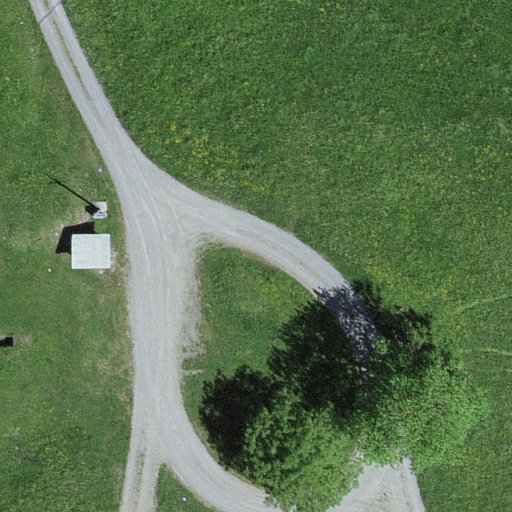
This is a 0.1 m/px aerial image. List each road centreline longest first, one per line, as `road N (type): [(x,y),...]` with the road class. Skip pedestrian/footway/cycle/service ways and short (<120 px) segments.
road 1 (track): [(43,0),(144,207),(156,311),(137,511)]
road 2 (track): [(419,511),(371,341),(327,275),(280,243),(171,198)]
road 3 (track): [(151,406),(225,501),(262,511)]
